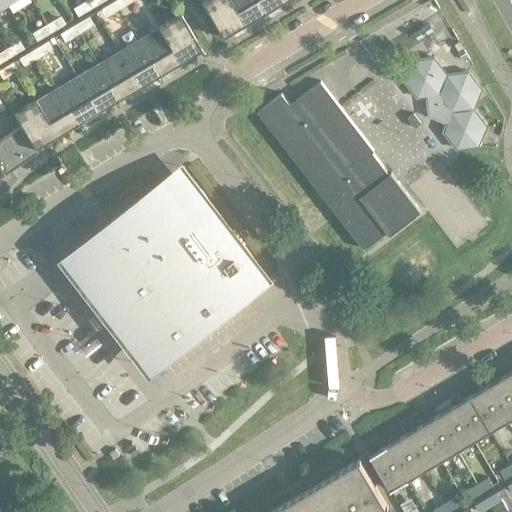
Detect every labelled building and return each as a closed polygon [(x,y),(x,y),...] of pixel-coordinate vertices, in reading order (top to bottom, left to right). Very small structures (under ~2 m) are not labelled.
[(91,6),(87,0),(84,0),(73,7),(77,14),(91,6)] [(120,7),(115,0),(113,0),(101,7),(105,15),(120,7)] [(243,23),(229,0),(201,0),(201,1),(222,37),(223,36),(223,35),(243,23)] [(264,12),(257,0),(229,0),(243,23),(263,11),(264,12)] [(281,0),(257,0),(264,12),(265,11),(264,10),(281,0)] [(180,12),(159,25),(179,60),(200,48),(200,49),(201,48),(180,12)] [(60,14),(46,23),(50,31),(65,22),(60,14)] [(93,22),(88,15),(74,23),(78,31),(93,22)] [(50,31),(46,23),(32,32),(36,39),(50,31)] [(78,31),(74,23),(60,32),(64,40),(78,31)] [(179,60),(159,25),(158,26),(158,27),(138,38),(159,74),(160,73),(159,72),(179,60)] [(159,74),(138,38),(118,51),(138,85),(158,73),(159,74)] [(19,39),(5,48),(10,56),(24,47),(19,39)] [(51,47),(47,40),(33,48),(37,56),(51,47)] [(0,61),(10,56),(5,48),(0,51),(0,61)] [(37,56),(33,48),(18,57),(23,65),(37,56)] [(138,85),(118,51),(97,63),(118,98),(119,98),(118,97),(138,85)] [(411,58),(402,79),(417,98),(424,97),(427,116),(445,124),(442,131),(456,149),(479,146),(488,124),(475,107),(483,87),(469,69),(447,72),(434,55),(411,58)] [(18,68),(13,60),(6,65),(11,72),(18,68)] [(118,98),(97,63),(77,75),(97,109),(117,97),(117,98),(118,98)] [(11,72),(6,65),(0,68),(0,70),(4,77),(11,72)] [(97,109),(77,75),(56,87),(77,122),(77,121),(97,109)] [(290,104),(281,92),(258,111),(364,248),(387,231),(390,234),(421,210),(391,171),(389,173),(372,151),(374,150),(321,80),(290,104)] [(77,122),(56,87),(36,99),(36,98),(35,99),(55,134),(76,122),(76,123),(77,122)] [(55,134),(35,99),(13,111),(21,125),(21,124),(34,146),(35,146),(55,134)] [(408,117),(415,127),(421,122),(414,113),(408,117)] [(21,124),(21,125),(0,138),(0,176),(5,173),(38,150),(35,146),(34,146),(21,124)] [(273,284),(185,168),(68,256),(156,373),(273,284)] [(511,416),(511,389),(504,375),(487,385),(508,420),(511,416)] [(508,420),(487,385),(470,395),(491,430),(508,420)] [(491,430),(470,395),(454,405),(474,439),(491,430)] [(474,439),(454,405),(437,415),(458,449),(474,439)] [(458,449),(437,415),(421,424),(441,459),(458,449)] [(441,459),(421,424),(404,434),(425,469),(441,459)] [(425,469),(404,434),(387,444),(408,479),(425,469)] [(408,479),(387,444),(370,454),(391,489),(408,479)] [(359,458),(315,484),(331,511),(375,511),(387,505),(359,458)] [(511,472),(511,465),(511,463),(500,469),(504,477),(511,472)] [(488,476),(478,483),(482,490),(493,484),(488,476)] [(482,490),(478,483),(467,489),(471,497),(482,490)] [(331,511),(315,484),(272,510),(273,511),(331,511)] [(502,498),(497,491),(486,497),(491,505),(502,498)] [(455,496),(444,502),(449,510),(460,503),(455,496)] [(491,505),(486,497),(475,504),(480,511),(491,505)] [(445,511),(449,510),(444,502),(434,509),(435,511),(445,511)]
